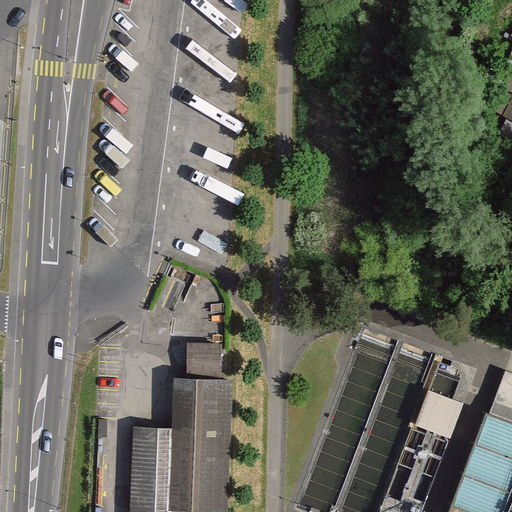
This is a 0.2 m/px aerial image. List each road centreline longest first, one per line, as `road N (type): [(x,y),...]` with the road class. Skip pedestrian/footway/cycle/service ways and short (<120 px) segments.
road 1 (primary): [(51,302),(97,0)]
road 2 (primary): [(58,0),(51,302)]
road 3 (primary): [(51,302),(35,511)]
